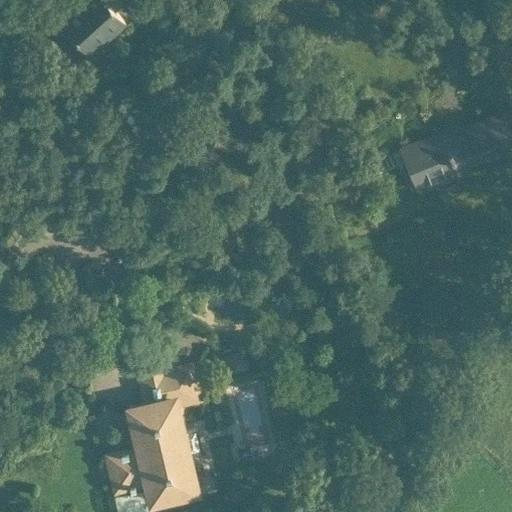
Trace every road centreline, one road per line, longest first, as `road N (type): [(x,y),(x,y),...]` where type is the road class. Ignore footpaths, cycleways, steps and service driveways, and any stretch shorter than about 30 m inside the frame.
road 1 (residential): [(84,237),(228,0)]
road 2 (track): [(511,326),(410,468),(353,511)]
road 3 (residential): [(0,384),(84,237)]
